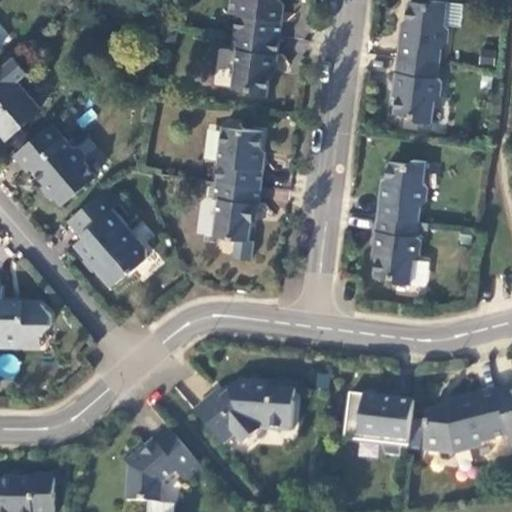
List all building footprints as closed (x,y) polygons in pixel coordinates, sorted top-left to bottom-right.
[(245,0),(244,14),(239,14),(236,32),(281,37),(284,13),(279,12),(280,0),(245,0)] [(401,41),(399,57),(441,63),(443,48),(449,44),(451,29),(446,25),(449,3),(435,1),(429,5),(410,4),(405,41),(401,41)] [(281,37),(236,32),(234,50),(239,50),(233,86),(254,94),(267,96),(272,62),(277,63),(281,37)] [(16,56),(0,69),(0,127),(8,137),(42,108),(16,77),(26,68),(16,56)] [(441,63),(399,57),(397,75),(401,75),(396,112),(415,115),(419,122),(433,124),(436,100),(442,97),(444,83),(439,78),(441,63)] [(217,181),(262,187),(266,161),(260,160),(264,131),(246,129),(242,123),(230,122),(224,126),(217,181)] [(53,123),(16,155),(30,172),(34,168),(51,189),(51,197),(57,198),(64,205),(99,177),(88,163),(88,157),(80,148),(74,148),(53,123)] [(382,199),(379,216),(420,221),(422,206),(427,203),(429,188),(425,183),(428,162),(414,160),(409,164),(390,162),(386,199),(382,199)] [(262,187),(217,181),(215,199),(220,200),(214,236),(248,240),(253,211),(258,211),(262,187)] [(119,205),(106,189),(70,219),(84,236),(76,244),(112,287),(127,273),(129,275),(148,258),(147,248),(114,210),(119,205)] [(420,221),(379,216),(377,233),(381,233),(376,274),(394,277),(398,282),(412,284),(415,260),(420,256),(422,241),(418,236),(420,221)] [(475,242),(476,228),(464,227),(463,241),(475,242)] [(3,286),(0,285),(0,338),(1,338),(5,344),(20,344),(25,340),(26,335),(43,335),(52,326),(52,314),(43,304),(25,304),(25,309),(13,308),(14,303),(3,304),(3,286)] [(42,347),(43,335),(26,335),(25,340),(20,344),(21,347),(42,347)] [(217,392),(195,411),(224,445),(236,434),(244,443),(260,429),(293,432),(297,390),(275,388),(272,384),(239,381),(230,388),(231,391),(223,398),(217,392)] [(509,437),(511,446),(511,386),(497,390),(509,437)] [(509,437),(497,390),(450,401),(450,405),(440,407),(442,413),(429,416),(424,450),(455,453),(471,450),(470,445),(509,437)] [(403,446),(410,447),(415,401),(384,397),(384,402),(378,402),(375,392),(366,395),(351,394),(345,438),(360,442),(372,435),(379,436),(386,455),(402,457),(403,446)] [(187,483),(204,469),(172,430),(150,450),(143,442),(124,459),(131,466),(128,501),(162,503),(164,483),(177,472),(187,483)] [(0,511),(55,511),(56,479),(14,478),(14,481),(0,480),(0,511)]
